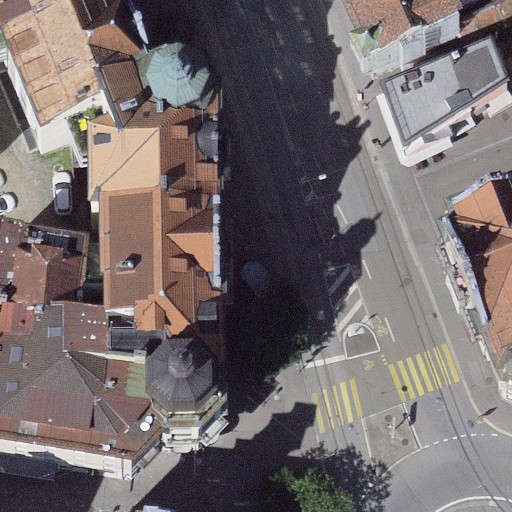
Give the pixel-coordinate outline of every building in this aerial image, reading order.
[(99,0),(0,0),(0,108),(10,132),(134,89),(99,0)] [(348,0),(375,67),(459,33),(443,0),(348,0)] [(511,98),(493,58),(387,99),(410,166),(511,105),(511,98)] [(22,167),(67,161),(71,233),(201,232),(201,157),(175,155),(172,137),(184,121),(184,102),(175,87),(154,82),(134,89),(43,121),(10,132),(22,167)] [(511,213),(441,241),(503,399),(511,402),(511,213)] [(71,233),(73,260),(82,369),(204,373),(201,232),(71,233)] [(0,251),(0,468),(115,488),(150,453),(181,452),(203,430),(204,373),(82,369),(73,260),(0,251)]
